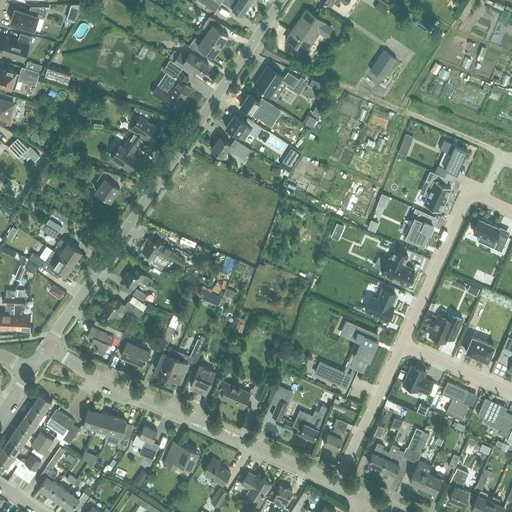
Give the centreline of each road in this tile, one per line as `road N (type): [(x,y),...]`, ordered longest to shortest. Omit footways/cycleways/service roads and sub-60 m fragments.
road 1 (unclassified): [(47,348),(280,0)]
road 2 (tertiary): [(335,483),(47,348)]
road 3 (residential): [(511,211),(471,193),(401,343)]
road 4 (residential): [(401,343),(335,483)]
road 5 (residential): [(401,343),(511,392)]
